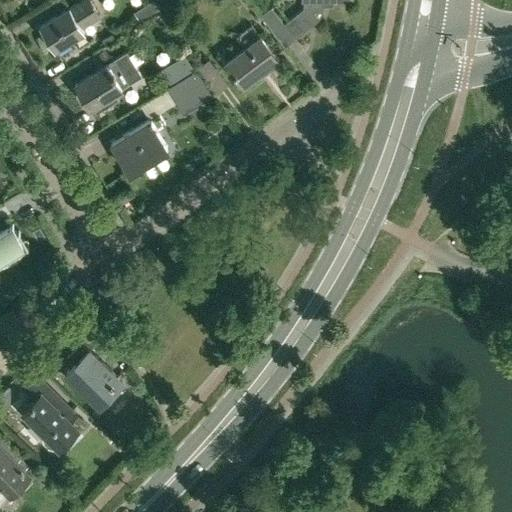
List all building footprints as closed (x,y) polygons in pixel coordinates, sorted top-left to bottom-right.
[(82,0),(41,25),(55,48),(84,31),(82,28),(102,15),(92,0),(82,0)] [(322,9),(322,0),(303,0),(303,8),(288,20),(288,19),(284,23),(271,7),(261,15),(278,38),(290,29),(295,37),(315,22),(318,19),(320,17),(321,15),(322,12),(322,9)] [(251,24),(236,36),(244,47),(225,62),(244,85),(278,59),(251,24)] [(141,75),(127,52),(74,84),(88,107),(90,106),(93,112),(117,97),(113,92),(141,75)] [(166,87),(167,88),(196,71),(195,71),(184,53),(161,68),(171,84),(166,87)] [(197,69),(195,71),(196,71),(167,88),(176,102),(206,83),(197,69)] [(156,129),(165,123),(159,114),(150,119),(150,117),(111,141),(128,170),(167,147),(156,129)] [(0,262),(4,261),(6,265),(12,262),(18,259),(21,255),(19,251),(28,246),(26,242),(19,230),(16,231),(12,224),(0,231),(0,262)] [(75,362),(66,371),(100,404),(117,386),(122,381),(112,372),(104,364),(89,348),(88,349),(81,343),(68,355),(75,362)] [(34,397),(21,410),(58,446),(78,426),(55,403),(60,398),(35,373),(23,386),(34,397)] [(0,487),(8,496),(30,474),(17,462),(21,457),(0,436),(0,487)]
